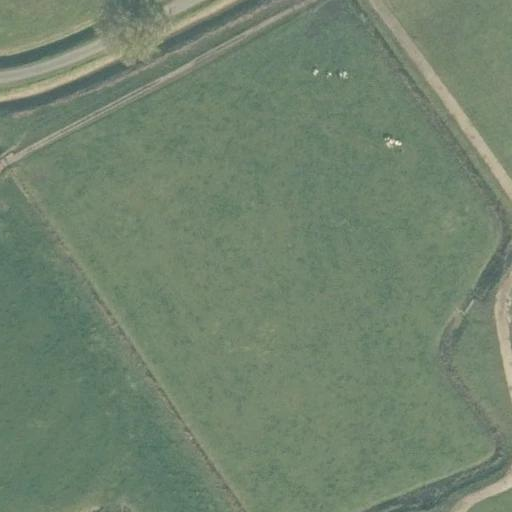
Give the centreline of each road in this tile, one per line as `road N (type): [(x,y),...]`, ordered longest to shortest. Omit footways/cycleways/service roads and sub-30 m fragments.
road 1 (track): [(511,188),(374,0)]
road 2 (residential): [(187,0),(82,51),(0,76)]
